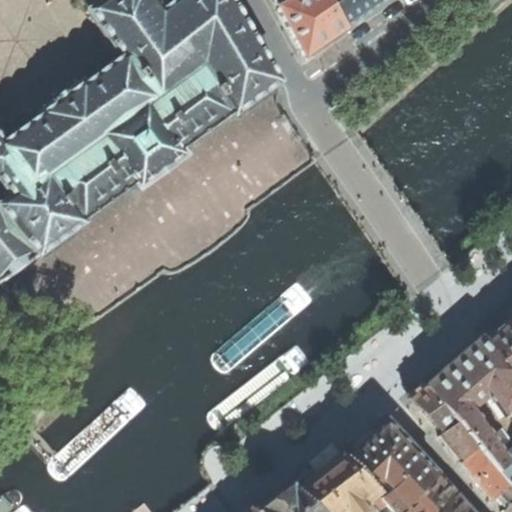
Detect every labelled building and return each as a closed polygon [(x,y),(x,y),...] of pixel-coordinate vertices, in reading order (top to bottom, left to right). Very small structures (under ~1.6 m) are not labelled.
[(0,0),(0,281),(1,281),(2,281),(33,260),(33,258),(35,257),(36,258),(83,225),(82,224),(133,187),(136,191),(182,158),(179,154),(230,118),(231,119),(276,86),(277,85),(228,0),(0,0)] [(323,0),(270,0),(276,9),(276,11),(301,58),(329,39),(335,35),(342,30),(328,8),(323,0)] [(349,25),(386,0),(323,0),(328,8),(342,30),(349,25)] [(497,325),(481,339),(511,389),(511,313),(511,312),(497,325)] [(511,389),(481,339),(453,364),(430,384),(430,385),(425,389),(439,407),(455,425),(471,447),(472,446),(475,449),(489,469),(506,485),(493,498),(498,505),(503,510),(511,501),(511,389)] [(427,420),(441,435),(455,425),(439,407),(425,389),(417,395),(409,402),(427,420)] [(366,440),(343,461),(348,461),(373,486),(379,481),(389,492),(381,498),(378,494),(376,495),(387,507),(391,511),(398,511),(436,476),(412,450),(386,423),(384,423),(366,440)] [(450,453),(459,463),(475,449),(472,446),(471,447),(455,425),(441,435),(438,437),(450,453)] [(491,500),(493,498),(506,485),(489,469),(475,449),(459,463),(475,482),(491,500)] [(308,472),(289,487),(314,511),(362,511),(360,509),(376,495),(343,461),(339,457),(327,467),(313,479),(308,472)] [(445,486),(436,476),(398,511),(436,511),(455,496),(445,486)] [(273,500),(257,511),(314,511),(289,487),(273,500)] [(0,501),(0,511),(15,511),(19,509),(25,502),(23,493),(14,491),(6,496),(0,501)] [(469,511),(455,496),(436,511),(469,511)] [(511,511),(511,501),(503,510),(501,511),(511,511)]
